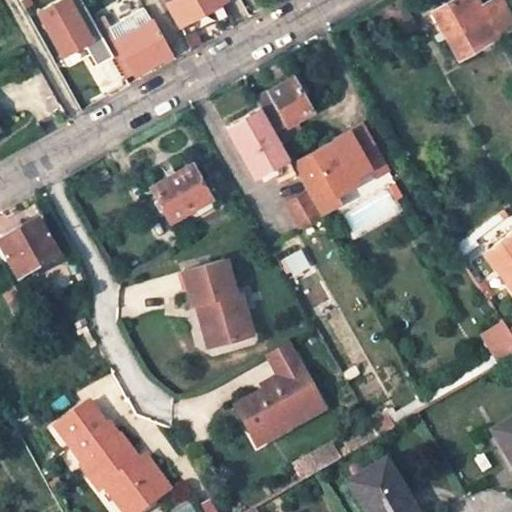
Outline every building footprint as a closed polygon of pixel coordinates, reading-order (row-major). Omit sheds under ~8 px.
[(58,0),(40,10),(64,53),(84,42),(90,54),(95,62),(112,53),(82,0),(58,0)] [(221,0),(164,0),(166,3),(169,2),(181,23),(221,0)] [(478,0),(448,0),(433,9),(458,55),(511,24),(511,16),(502,0),(490,0),(481,5),(478,0)] [(125,76),(170,51),(152,18),(115,38),(102,14),(94,20),(125,76)] [(84,42),(64,53),(71,65),(90,54),(84,42)] [(311,108),(292,75),(255,95),(262,106),(274,129),(311,108)] [(262,106),(227,125),(253,170),(279,156),(291,175),(298,171),(292,160),(274,129),(262,106)] [(315,148),(292,160),(298,171),(308,190),(320,211),(341,200),(337,190),(358,178),(355,172),(382,157),(362,122),(332,139),(334,142),(316,152),(315,148)] [(316,152),(334,142),(332,139),(315,148),(316,152)] [(191,161),(151,182),(170,217),(210,195),(191,161)] [(308,190),(286,202),(299,225),(321,213),(320,211),(308,190)] [(37,219),(0,239),(0,246),(19,280),(59,257),(37,219)] [(511,232),(488,250),(511,282),(511,232)] [(236,289),(227,259),(187,271),(197,304),(206,301),(209,313),(210,314),(209,314),(201,316),(210,344),(236,335),(235,332),(251,326),(245,305),(240,306),(236,289)] [(245,305),(240,288),(236,289),(240,306),(245,305)] [(209,313),(206,301),(197,304),(201,316),(209,314),(210,314),(209,313)] [(481,333),(501,364),(511,357),(511,334),(503,321),(481,333)] [(236,335),(252,330),(251,326),(235,332),(236,335)] [(274,386),(239,406),(252,427),(265,420),(274,435),(323,407),(299,367),(272,382),(274,386)] [(86,407),(80,411),(98,435),(104,431),(86,407)] [(384,410),(367,420),(371,427),(376,437),(394,427),(384,410)] [(80,411),(57,428),(85,466),(82,468),(100,492),(106,488),(116,502),(122,498),(129,507),(138,511),(142,511),(171,491),(150,462),(144,466),(140,461),(123,438),(120,440),(110,426),(104,431),(98,435),(80,411)] [(511,418),(492,431),(511,465),(511,418)] [(260,442),(274,435),(265,420),(252,427),(260,442)] [(348,440),(353,451),(376,437),(371,427),(348,440)] [(309,477),(340,459),(330,441),(299,460),(309,477)] [(150,462),(146,457),(140,461),(144,466),(150,462)] [(364,511),(414,511),(385,460),(347,481),(364,511)] [(122,498),(116,502),(123,511),(138,511),(129,507),(122,498)]
